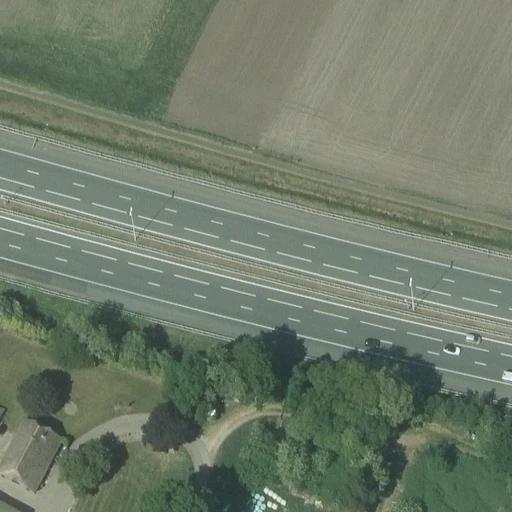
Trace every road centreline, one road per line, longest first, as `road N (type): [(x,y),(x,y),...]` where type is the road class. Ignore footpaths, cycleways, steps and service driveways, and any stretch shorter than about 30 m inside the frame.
road 1 (motorway): [(0,235),(511,372)]
road 2 (motorway): [(511,304),(0,172)]
road 3 (track): [(511,467),(465,447),(288,414),(255,412),(223,425)]
